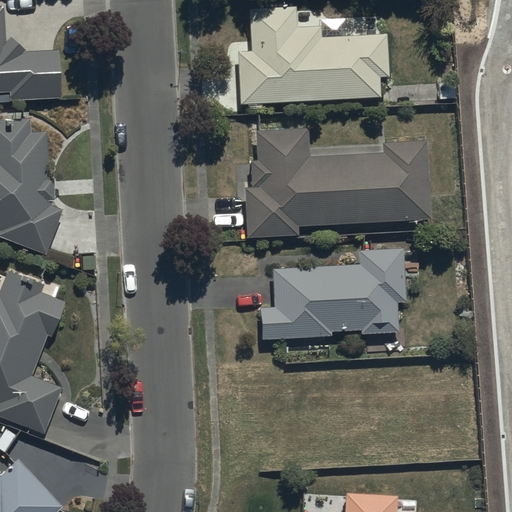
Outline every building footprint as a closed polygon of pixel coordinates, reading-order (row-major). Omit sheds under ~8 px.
[(0,89),(7,89),(8,98),(57,95),(54,48),(21,50),(23,48),(8,35),(3,40),(1,4),(0,4),(0,89)] [(294,25),(293,5),(247,7),(249,50),(236,50),(239,102),(379,95),(378,76),(386,75),(384,31),(320,35),(319,24),(294,25)] [(0,236),(42,253),(60,208),(48,203),(48,199),(51,199),(50,178),(46,178),(44,129),(29,130),(28,117),(0,118),(0,236)] [(307,154),(305,125),(252,128),(254,159),(248,159),(249,185),(242,186),(245,235),(295,233),(294,224),(428,217),(424,138),(379,140),(380,150),(307,154)] [(357,263),(270,268),(272,305),(258,306),(260,338),(329,334),(329,330),(357,328),(357,333),(397,330),(395,301),(404,301),(401,247),(356,250),(357,263)] [(0,416),(41,432),(59,385),(29,374),(45,334),(48,335),(61,300),(38,291),(41,283),(5,269),(0,280),(0,416)] [(0,511),(51,511),(59,505),(15,457),(0,471),(0,511)] [(342,511),(393,511),(394,495),(343,492),(342,511)]
